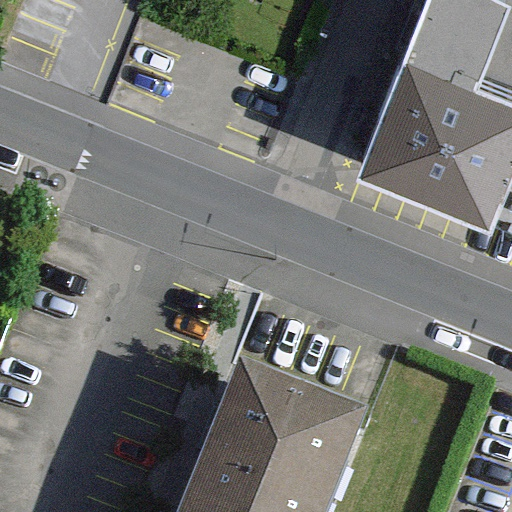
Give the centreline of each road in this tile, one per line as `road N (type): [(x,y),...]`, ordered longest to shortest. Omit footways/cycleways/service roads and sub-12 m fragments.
road 1 (residential): [(275,226),(0,116)]
road 2 (residential): [(511,322),(275,226)]
road 3 (residential): [(275,226),(357,0)]
